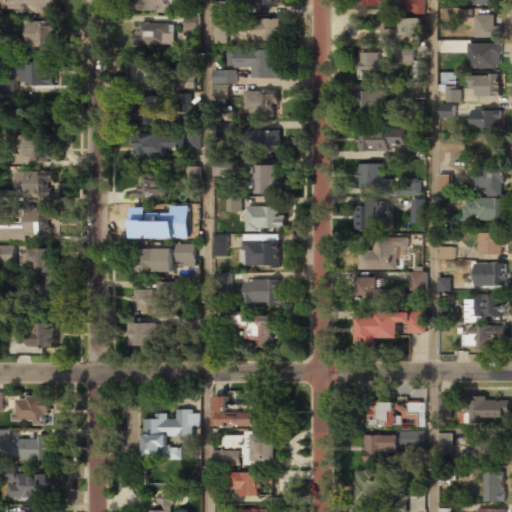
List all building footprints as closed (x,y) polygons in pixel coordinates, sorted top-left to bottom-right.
[(56,0),(0,0),(0,11),(56,10),(56,0)] [(135,0),(135,12),(176,12),(176,0),(135,0)] [(402,0),(403,15),(425,15),(424,0),(402,0)] [(199,15),(186,16),(186,30),(200,29),(199,15)] [(475,16),(475,38),(497,38),(497,16),(475,16)] [(281,40),(281,19),(253,19),(253,40),(281,40)] [(401,20),(402,35),(423,35),(423,19),(401,20)] [(28,21),(28,48),(55,48),(55,21),(28,21)] [(135,22),(135,45),(174,45),(174,22),(135,22)] [(226,26),(214,26),(214,43),(226,42),(226,26)] [(382,44),(396,44),(396,31),(382,31),(382,44)] [(473,46),(473,69),(501,69),(501,46),(473,46)] [(414,63),(414,48),(393,48),(393,63),(414,63)] [(231,50),(231,68),(253,68),(252,79),(278,79),(279,51),(231,50)] [(360,53),(360,75),(382,75),(381,53),(360,53)] [(154,82),(154,60),(135,60),(135,82),(154,82)] [(55,61),(11,61),(11,84),(55,84),(55,61)] [(214,72),(214,84),(235,84),(235,72),(214,72)] [(447,102),(459,102),(459,72),(442,72),(442,83),(447,83),(447,102)] [(195,88),(195,75),(176,75),(177,88),(195,88)] [(501,97),(501,76),(470,76),(470,97),(501,97)] [(16,89),(16,78),(4,79),(5,90),(16,89)] [(444,119),(454,116),(450,104),(459,101),(456,89),(446,92),(450,105),(440,107),(444,119)] [(278,92),(245,92),(245,116),(278,116),(278,92)] [(388,113),(388,92),(356,92),(356,113),(388,113)] [(191,93),(179,93),(178,112),(190,112),(191,93)] [(160,98),(136,98),(136,124),(160,124),(160,98)] [(501,111),(473,111),(473,131),(501,131),(501,111)] [(188,148),(201,148),(202,128),(188,128),(188,148)] [(359,151),(406,150),(406,130),(358,131),(359,151)] [(244,131),(244,150),(283,150),(283,131),(244,131)] [(22,158),(49,158),(49,134),(22,134),(22,158)] [(171,147),(185,147),(185,134),(135,134),(135,157),(171,157),(171,147)] [(0,165),(8,166),(9,153),(0,153),(0,165)] [(214,176),(236,175),(236,159),(214,160),(214,176)] [(382,165),(358,164),(357,190),(410,191),(410,185),(382,184),(382,165)] [(188,189),(199,189),(199,166),(189,166),(188,189)] [(258,194),(281,194),(281,166),(258,166),(258,194)] [(504,197),(504,167),(473,167),(473,187),(486,187),(486,198),(471,198),(471,219),(503,219),(503,197),(504,197)] [(26,196),(56,196),(56,170),(16,170),(16,191),(26,191),(26,196)] [(167,198),(167,173),(141,173),(141,198),(167,198)] [(440,191),(448,191),(448,176),(440,176),(440,191)] [(228,211),(242,211),(242,197),(228,197),(228,211)] [(412,199),(413,223),(426,223),(426,199),(412,199)] [(355,230),(385,230),(385,203),(355,203),(355,230)] [(246,230),(284,230),(284,207),(246,207),(246,230)] [(0,238),(58,238),(58,208),(27,208),(27,223),(0,223),(0,238)] [(157,209),(133,209),(133,233),(157,233),(157,209)] [(187,228),(171,228),(171,240),(188,239),(187,228)] [(506,233),(478,233),(478,255),(506,255),(506,233)] [(225,236),(215,236),(215,254),(225,254),(225,236)] [(368,238),(367,268),(398,269),(399,247),(408,247),(408,238),(368,238)] [(280,268),(280,241),(242,241),(242,268),(280,268)] [(0,263),(15,264),(15,245),(0,244),(0,263)] [(196,244),(177,244),(177,248),(136,248),(136,273),(174,273),(174,265),(196,265),(196,244)] [(439,259),(454,259),(454,246),(439,246),(439,259)] [(56,248),(30,248),(31,271),(38,271),(39,298),(57,298),(56,248)] [(475,264),(475,287),(506,287),(506,264),(475,264)] [(233,272),(216,273),(216,294),(233,293),(233,272)] [(412,290),(426,290),(426,272),(412,272),(412,290)] [(361,298),(392,298),(392,288),(383,288),(383,277),(361,277),(361,298)] [(452,278),(439,277),(438,291),(452,291),(452,278)] [(281,280),(245,280),(245,305),(281,305),(281,280)] [(134,312),(162,312),(162,290),(134,290),(134,312)] [(505,317),(505,295),(474,295),(474,317),(505,317)] [(438,321),(452,321),(452,308),(439,308),(438,321)] [(426,312),(358,312),(358,343),(379,343),(379,335),(426,335),(426,312)] [(228,313),(227,329),(248,330),(248,345),(277,346),(277,314),(228,313)] [(31,347),(61,347),(61,322),(31,322),(31,347)] [(129,324),(129,345),(162,345),(162,324),(129,324)] [(466,349),(495,349),(495,340),(503,340),(503,327),(466,327),(466,349)] [(439,419),(453,419),(453,395),(439,395),(439,419)] [(265,408),(233,409),(233,396),(214,396),(214,426),(265,426),(265,408)] [(15,424),(51,424),(51,399),(15,399),(15,424)] [(469,401),(470,423),(506,421),(505,399),(469,401)] [(426,428),(420,428),(420,413),(400,413),(399,401),(368,402),(369,461),(394,460),(394,449),(426,448),(426,428)] [(186,458),(186,447),(172,448),(172,436),(192,436),(192,428),(201,428),(201,409),(177,410),(177,417),(168,417),(168,412),(155,412),(155,419),(145,419),(145,459),(186,458)] [(225,447),(245,447),(245,462),(277,462),(277,435),(225,434),(225,447)] [(453,445),(453,434),(440,434),(440,445),(453,445)] [(477,438),(477,460),(499,460),(500,438),(477,438)] [(48,460),(48,439),(14,439),(14,460),(48,460)] [(218,462),(240,462),(240,453),(218,453),(218,462)] [(384,469),(360,469),(360,498),(384,498),(384,469)] [(484,501),(505,501),(505,471),(484,471),(484,501)] [(9,484),(9,498),(44,498),(44,473),(3,473),(3,484),(9,484)] [(234,496),(267,496),(267,485),(273,485),(273,473),(234,473),(234,496)] [(174,511),(174,492),(159,492),(159,511),(143,511),(174,511)]
